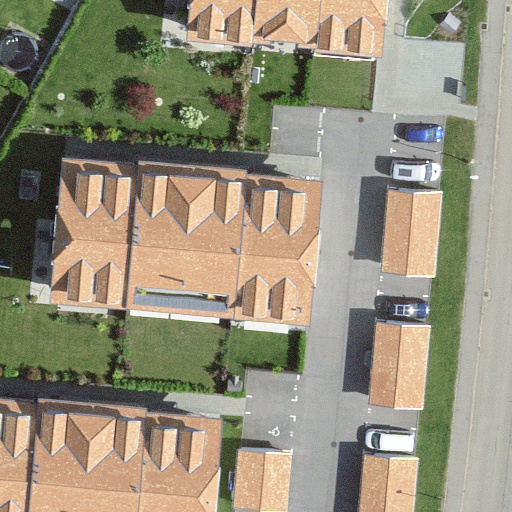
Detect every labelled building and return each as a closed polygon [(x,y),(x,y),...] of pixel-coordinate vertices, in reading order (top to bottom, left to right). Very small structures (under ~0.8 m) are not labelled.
[(379,22),(380,0),(195,0),(195,11),(379,22)] [(316,166),(69,145),(58,276),(305,297),(316,166)] [(391,167),(388,247),(442,249),(445,169),(391,167)] [(375,388),(429,390),(433,302),(379,300),(375,388)] [(202,511),(212,404),(0,385),(0,511),(202,511)] [(293,487),(294,430),(241,429),(240,486),(293,487)] [(417,511),(419,435),(365,433),(363,511),(417,511)]
